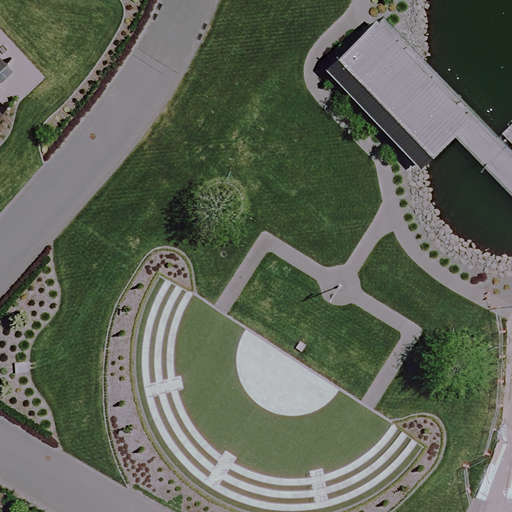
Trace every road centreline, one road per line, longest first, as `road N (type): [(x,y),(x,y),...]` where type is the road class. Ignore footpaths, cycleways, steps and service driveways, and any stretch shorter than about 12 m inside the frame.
road 1 (residential): [(0,258),(139,101),(192,0)]
road 2 (residential): [(0,452),(104,511)]
